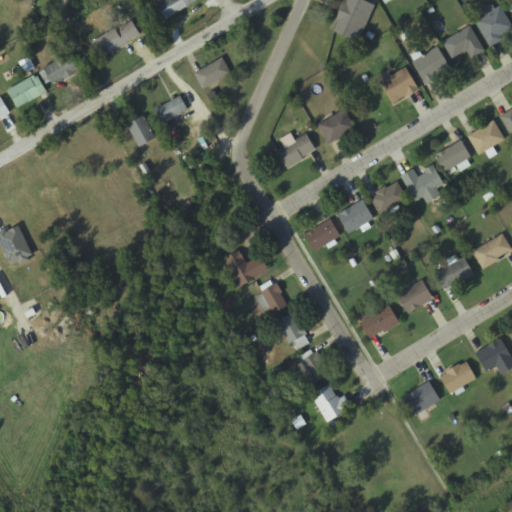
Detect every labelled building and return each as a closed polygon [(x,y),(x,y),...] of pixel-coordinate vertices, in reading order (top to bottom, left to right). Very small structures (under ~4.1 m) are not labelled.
[(169,0),(158,7),(167,21),(197,3),(197,0),(169,0)] [(362,0),(374,5),(358,42),(333,31),(338,19),(336,19),(343,1),(345,2),(345,0),(362,0)] [(500,5),(511,25),(511,27),(500,35),(502,39),(489,46),(474,20),(500,5)] [(140,33),(101,57),(92,41),(130,18),(140,33)] [(470,25),(485,50),(471,58),(467,50),(463,52),(463,51),(451,58),(442,42),(470,25)] [(425,85),(411,61),(437,45),(450,68),(436,76),(437,78),(425,85)] [(52,84),(43,68),(53,62),(52,60),(62,54),(63,56),(74,49),(84,64),(73,71),(75,73),(64,80),(62,77),(52,84)] [(194,73),(222,57),(231,73),(203,89),(194,73)] [(405,66),(419,89),(408,95),(407,94),(392,103),(379,82),(405,66)] [(17,107),(7,90),(33,75),(34,77),(36,75),(46,91),(28,102),(27,101),(17,107)] [(155,109),(179,94),(188,109),(163,124),(155,109)] [(0,96),(10,112),(0,118),(1,119),(0,119),(0,96)] [(318,124),(344,108),(355,128),(329,143),(318,124)] [(511,137),(499,116),(511,108),(511,137)] [(143,115),(156,137),(139,147),(126,125),(143,115)] [(478,155),(467,135),(493,119),(505,139),(492,146),(497,153),(489,158),(484,151),(478,155)] [(287,168),(277,151),(284,147),(279,139),(290,132),(295,140),(306,133),(316,149),(302,157),(303,158),(287,168)] [(460,139),(470,156),(466,159),(470,165),(459,171),(456,165),(444,172),(434,155),(460,139)] [(400,176),(413,168),(418,176),(425,172),(424,169),(432,164),(444,183),(436,188),(440,195),(427,203),(422,196),(415,201),(400,176)] [(379,214),(369,198),(376,194),(374,192),(385,185),(386,188),(397,181),(407,198),(397,204),(399,207),(388,214),(386,210),(379,214)] [(362,199),(373,218),(367,221),(371,227),(362,232),(359,226),(348,233),(337,214),(362,199)] [(313,252),(303,234),(330,218),(340,236),(313,252)] [(472,250),(502,232),(511,249),(498,257),(499,259),(483,269),(472,250)] [(268,269),(240,286),(224,258),(239,249),(247,262),(260,254),(268,269)] [(434,274),(444,268),(440,262),(454,254),(457,260),(463,256),(473,273),(461,280),(461,279),(443,289),(434,274)] [(422,279),(433,297),(407,313),(396,295),(422,279)] [(288,305),(273,313),(269,306),(263,309),(256,296),(262,293),(261,291),(262,290),(260,286),(271,280),(273,284),(277,282),(282,292),(281,292),(288,305)] [(359,323),(388,305),(399,323),(384,333),(382,330),(369,339),(359,323)] [(292,312),(299,325),(301,324),(307,334),(304,335),(308,343),(296,350),(292,342),(289,343),(277,320),(292,312)] [(486,371),(475,353),(500,338),(511,356),(486,371)] [(317,351),(330,374),(315,381),(300,355),(311,349),(313,353),(317,351)] [(449,394),(440,377),(446,373),(445,372),(459,363),(460,365),(466,361),(476,378),(462,386),(464,390),(456,395),(454,391),(449,394)] [(440,399),(414,415),(403,396),(428,381),(440,399)] [(311,394),(329,384),(335,396),(337,395),(338,398),(343,395),(351,408),(326,422),(311,394)]
